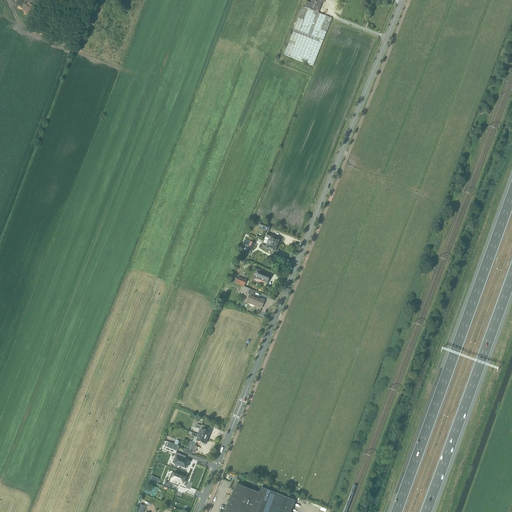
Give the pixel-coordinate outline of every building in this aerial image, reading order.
[(303,7),(284,54),(312,65),(331,18),(317,13),(318,12),(317,12),(321,3),(322,3),(323,0),(322,0),(321,0),(315,0),(313,0),(312,0),(311,4),(306,2),(304,8),(303,7)] [(261,222),(261,223),(258,228),(268,232),(271,226),(261,222)] [(273,236),(267,234),(265,240),(268,241),(277,245),(279,239),(273,236)] [(245,240),(243,245),(245,246),(244,250),(247,251),(247,250),(251,252),(255,244),(245,240)] [(277,245),(268,241),(265,240),(262,247),(268,249),(268,248),(275,251),(277,245)] [(257,278),(268,283),(271,275),(260,271),(257,278)] [(240,285),(242,286),(244,286),(246,281),(238,277),(236,283),(240,285)] [(249,297),(247,303),(261,309),(265,300),(250,294),(249,295),(248,295),(250,289),(242,286),(240,285),(240,286),(238,290),(240,291),(240,292),(245,294),(244,295),(249,297)] [(199,429),(197,435),(207,439),(209,432),(205,431),(206,427),(201,425),(201,426),(197,425),(196,428),(199,429)] [(184,448),(183,450),(184,452),(192,455),(192,454),(195,446),(195,445),(195,446),(196,443),(197,441),(205,444),(207,439),(197,435),(189,432),(188,434),(194,437),(192,442),(190,441),(187,449),(187,450),(185,450),(186,449),(184,448)] [(176,453),(173,463),(186,468),(188,463),(185,461),(186,459),(185,459),(186,457),(176,453)] [(166,482),(164,486),(171,489),(172,485),(177,487),(178,485),(179,485),(180,483),(183,484),(185,478),(175,474),(174,474),(173,474),(172,473),(168,483),(166,482)] [(237,485),(236,484),(225,511),(290,511),(295,501),(261,488),(259,493),(237,485)]
